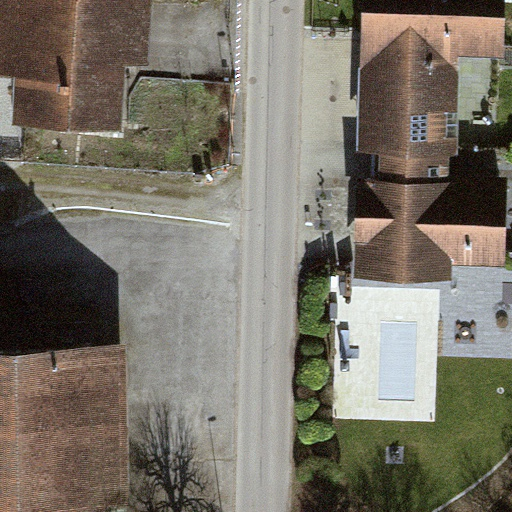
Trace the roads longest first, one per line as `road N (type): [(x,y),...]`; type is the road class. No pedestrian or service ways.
road 1 (tertiary): [(279,0),(264,511)]
road 2 (track): [(273,203),(0,186)]
